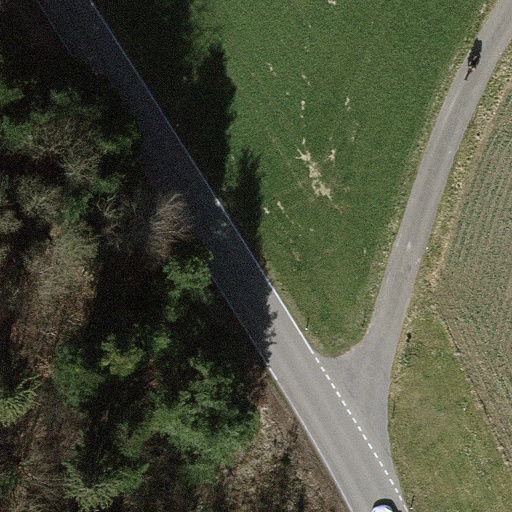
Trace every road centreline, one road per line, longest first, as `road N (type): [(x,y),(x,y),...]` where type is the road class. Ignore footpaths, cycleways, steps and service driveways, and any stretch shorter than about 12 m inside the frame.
road 1 (tertiary): [(63,0),(352,459),(377,511)]
road 2 (track): [(352,459),(430,165),(511,4)]
